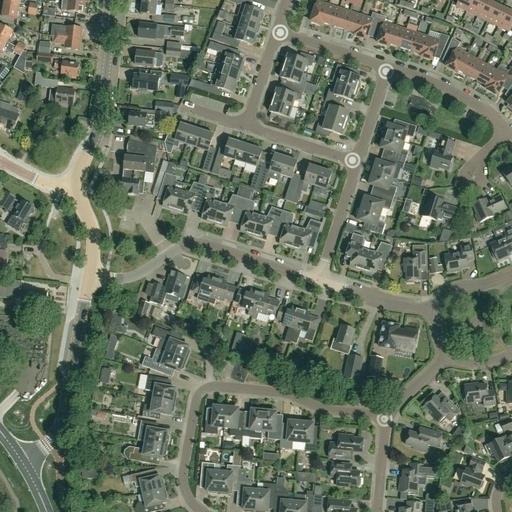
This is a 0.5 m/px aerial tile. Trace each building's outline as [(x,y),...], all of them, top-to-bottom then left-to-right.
[(85,14),(87,2),(70,0),(62,0),(61,11),(85,14)] [(467,12),(472,0),(459,0),(457,7),(467,12)] [(477,17),(485,0),(472,0),(467,12),(477,17)] [(488,22),(496,5),(486,0),(485,0),(477,17),(488,22)] [(156,16),(157,4),(142,2),(141,14),(156,16)] [(322,26),(329,5),(318,2),(311,22),(322,26)] [(43,16),(55,17),(55,9),(48,9),(49,5),(44,4),(43,16)] [(17,20),(19,7),(4,5),(2,17),(17,20)] [(243,18),(259,23),(260,22),(262,22),(264,15),(262,14),(263,12),(241,5),(238,16),(243,18)] [(334,27),(340,9),(329,5),(322,26),(323,26),(323,23),(334,27)] [(498,27),(506,10),(496,5),(488,22),(498,27)] [(345,30),(351,12),(340,9),(334,27),(345,30)] [(511,12),(506,10),(498,27),(509,32),(511,24),(511,12)] [(224,20),(226,13),(220,11),(218,18),(224,20)] [(355,36),(361,16),(351,12),(345,30),(355,34),(354,36),(355,36)] [(373,38),(380,15),(373,13),(371,19),(361,16),(355,36),(366,40),(367,36),(373,38)] [(175,16),(174,16),(164,14),(164,23),(174,25),(174,24),(178,24),(178,23),(178,20),(179,16),(175,16)] [(389,47),(395,27),(384,23),(386,17),(380,15),(373,38),(379,39),(377,43),(389,47)] [(258,27),(259,23),(243,18),(239,29),(256,34),(256,33),(258,34),(260,28),(258,27)] [(0,38),(7,42),(13,32),(0,24),(0,38)] [(184,37),(185,29),(140,24),(138,38),(164,41),(164,36),(170,37),(170,36),(184,37)] [(54,37),(81,40),(82,29),(52,25),(51,36),(54,36),(54,37)] [(400,48),(406,30),(395,27),(389,47),(390,45),(400,48)] [(255,36),(256,34),(239,29),(236,40),(252,46),(253,44),(255,44),(257,37),(255,36)] [(411,52),(417,34),(406,30),(400,48),(411,52)] [(226,44),(228,38),(215,33),(212,40),(226,44)] [(421,57),(428,37),(417,34),(411,52),(421,55),(421,57)] [(428,37),(421,57),(432,61),(437,48),(444,50),(449,37),(441,35),(439,41),(428,37)] [(80,51),(81,40),(54,37),(53,44),(65,45),(64,49),(80,51)] [(16,47),(7,42),(0,38),(0,53),(3,49),(12,54),(13,52),(16,47)] [(457,73),(467,54),(457,49),(461,43),(452,39),(447,52),(453,55),(446,67),(457,73)] [(50,55),(51,43),(40,42),(39,54),(50,55)] [(27,54),(27,53),(33,53),(33,47),(26,46),(26,47),(19,43),(16,47),(27,54)] [(223,54),(225,47),(211,43),(208,49),(223,54)] [(13,68),(24,75),(27,54),(16,47),(13,52),(20,56),(16,63),(13,68)] [(180,58),(181,50),(167,48),(166,56),(180,58)] [(160,68),(162,66),(163,55),(137,52),(135,65),(160,68)] [(282,66),(304,73),(305,67),(312,66),(315,57),(302,53),(300,59),(288,55),(287,60),(286,59),(284,62),(283,65),(282,66)] [(54,56),(38,54),(37,61),(53,63),(54,56)] [(468,77),(477,60),(467,54),(457,73),(458,71),(468,77)] [(223,66),(240,71),(240,69),(242,70),(244,63),(243,62),(243,60),(227,55),(223,66)] [(477,82),(487,66),(477,60),(468,77),(477,82)] [(63,63),(55,62),(55,68),(62,69),(61,75),(77,77),(79,64),(63,62),(63,63)] [(332,82),(337,84),(359,90),(359,88),(360,86),(360,85),(360,83),(359,83),(360,78),(349,74),(350,69),(338,65),(332,82)] [(511,65),(509,71),(500,66),(497,71),(507,77),(508,75),(511,77),(511,65)] [(239,75),(240,71),(223,66),(220,77),(236,82),(237,81),(238,82),(240,75),(239,75)] [(302,79),(304,73),(282,66),(282,68),(281,70),(281,73),(282,73),(281,78),(293,82),(291,88),(304,92),(307,83),(302,79)] [(486,89),(486,90),(497,71),(487,66),(477,82),(481,84),(480,86),(486,89)] [(138,89),(158,91),(159,82),(160,83),(162,72),(150,71),(150,77),(134,75),(134,81),(132,81),(131,90),(137,91),(138,89)] [(497,71),(486,90),(497,95),(507,77),(497,71)] [(44,79),(44,74),(36,73),(35,87),(50,89),(48,102),(55,103),(73,105),(75,91),(58,88),(58,81),(52,80),(52,81),(44,79)] [(171,74),(170,85),(188,87),(189,76),(171,74)] [(71,87),(73,78),(68,76),(67,79),(63,78),(61,84),(71,87)] [(236,84),(236,82),(220,77),(218,83),(212,81),(210,86),(233,93),(233,91),(235,92),(237,85),(236,84)] [(203,91),(205,85),(192,80),(189,87),(203,91)] [(358,92),(359,90),(337,84),(336,90),(329,90),(326,99),(339,103),(341,98),(353,101),(354,97),(356,97),(356,96),(357,95),(358,93),(358,92)] [(291,88),(289,93),(277,89),(276,94),(275,94),(273,96),(272,97),(271,100),(275,101),(293,107),(294,101),(301,101),(304,92),(291,88)] [(338,109),(339,103),(326,99),(323,108),(328,112),(326,118),(348,125),(348,123),(349,121),(349,120),(349,118),(348,117),(349,112),(338,109)] [(275,101),(271,100),(270,103),(270,106),(270,107),(271,108),(270,112),(281,116),(280,122),(293,126),(298,109),(293,107),(275,101)] [(10,113),(0,109),(0,107),(2,102),(0,101),(0,127),(4,129),(3,132),(10,137),(14,132),(20,110),(11,107),(10,113)] [(173,113),(174,104),(162,102),(161,112),(173,113)] [(172,113),(156,112),(141,110),(140,113),(130,112),(129,125),(154,128),(155,124),(165,125),(166,122),(172,122),(172,113)] [(347,126),(348,125),(326,118),(325,124),(318,124),(315,133),(328,137),(330,132),(342,136),(343,131),(344,131),(345,130),(346,129),(347,126)] [(165,143),(166,150),(167,153),(171,154),(173,147),(178,148),(180,143),(186,145),(192,128),(190,128),(190,126),(183,123),(183,125),(181,125),(177,136),(169,134),(165,143)] [(404,143),(406,136),(413,138),(417,127),(404,123),(402,129),(388,125),(387,129),(385,128),(383,136),(404,143)] [(197,148),(203,132),(202,131),(202,130),(196,128),(195,129),(192,128),(186,145),(197,148)] [(203,132),(197,148),(208,152),(214,135),(212,135),(212,133),(205,131),(205,132),(203,132)] [(406,143),(404,143),(383,136),(380,144),(382,144),(381,148),(395,153),(393,159),(405,163),(409,152),(403,150),(406,143)] [(430,145),(436,147),(438,139),(432,137),(430,145)] [(235,160),(240,144),(238,143),(239,142),(232,139),(231,141),(229,140),(225,153),(219,151),(212,174),(226,178),(227,172),(220,170),(224,157),(235,160)] [(450,157),(455,143),(442,139),(437,153),(435,152),(430,167),(438,170),(439,168),(448,172),(449,170),(450,170),(452,164),(451,163),(453,158),(450,157)] [(123,171),(124,171),(145,173),(154,174),(157,148),(128,141),(126,157),(125,157),(123,171)] [(246,164),(251,147),(250,147),(251,145),(245,143),(244,145),(240,144),(235,160),(246,164)] [(261,178),(265,165),(259,163),(263,151),(260,150),(261,149),(254,146),(253,148),(251,147),(246,164),(257,168),(255,176),(261,178)] [(279,181),(281,175),(283,168),(286,159),(284,158),(285,156),(277,154),(277,156),(275,155),(271,167),(265,165),(261,178),(267,180),(267,178),(279,181)] [(209,173),(213,159),(207,157),(202,171),(209,173)] [(283,168),(281,175),(292,179),(297,162),(295,161),(296,160),(288,157),(288,159),(286,159),(283,168)] [(402,175),(405,163),(393,159),(391,166),(377,161),(375,165),(373,164),(371,172),(392,179),(394,180),(396,173),(402,175)] [(315,186),(321,170),(319,169),(319,167),(312,165),(312,167),(309,166),(304,183),(304,182),(301,191),(301,192),(306,193),(308,184),(315,186)] [(511,167),(510,169),(509,168),(502,172),(511,187),(511,167)] [(321,170),(315,186),(322,188),(320,194),(325,196),(329,181),(331,182),(333,175),(332,175),(332,173),(330,173),(331,171),(323,169),(323,171),(321,170)] [(143,195),(145,173),(124,171),(123,179),(122,179),(121,192),(128,193),(128,195),(138,196),(138,194),(143,195)] [(390,186),(392,179),(371,172),(368,180),(370,181),(369,185),(383,189),(381,195),(394,199),(397,188),(390,186)] [(184,185),(176,182),(177,177),(166,174),(161,189),(168,191),(163,207),(171,210),(172,208),(175,210),(176,210),(182,191),(184,185)] [(256,191),(261,178),(255,176),(250,189),(256,191)] [(267,180),(261,178),(256,191),(262,193),(267,180)] [(200,202),(205,187),(194,183),(189,193),(182,191),(176,210),(176,211),(177,210),(180,211),(180,213),(188,215),(193,200),(200,202)] [(215,223),(221,203),(214,201),(216,190),(205,187),(200,202),(207,204),(202,220),(210,222),(211,221),(214,222),(214,223),(215,223)] [(291,202),(295,189),(289,187),(285,200),(291,202)] [(295,189),(291,202),(297,204),(301,192),(301,191),(295,189)] [(19,205),(14,201),(16,198),(6,192),(0,202),(0,205),(6,209),(4,211),(7,213),(8,211),(14,214),(13,216),(17,219),(12,228),(19,232),(24,223),(25,223),(30,215),(33,214),(34,211),(32,205),(30,204),(27,205),(21,201),(19,205)] [(390,211),(394,199),(381,195),(379,202),(365,197),(364,201),(362,201),(359,208),(380,215),(382,208),(390,211)] [(239,214),(244,199),(233,196),(228,205),(221,203),(215,223),(216,222),(219,224),(219,225),(227,228),(232,212),(239,214)] [(438,198),(431,196),(431,198),(429,197),(426,207),(425,207),(421,216),(436,221),(437,220),(441,221),(442,219),(451,222),(455,209),(442,205),(443,202),(437,200),(438,198)] [(505,209),(500,197),(490,201),(491,202),(487,203),(486,200),(480,202),(480,201),(474,204),(474,205),(473,206),(477,215),(475,216),(479,224),(493,217),(492,215),(505,209)] [(254,235),(260,216),(253,213),(255,202),(244,199),(239,214),(246,216),(241,232),(249,235),(250,233),(253,235),(254,235)] [(282,208),(284,202),(277,199),(275,205),(282,208)] [(407,200),(404,207),(410,210),(413,203),(407,200)] [(322,212),(324,205),(313,202),(310,201),(308,208),(322,212)] [(278,227),(283,212),(272,208),(267,218),(260,216),(254,235),(254,236),(254,235),(258,236),(258,238),(266,240),(271,225),(278,227)] [(306,208),(304,213),(321,219),(323,213),(306,208)] [(380,215),(359,208),(357,216),(359,217),(357,221),(372,225),(370,232),(382,236),(385,224),(384,224),(386,217),(380,215)] [(506,222),(511,219),(511,214),(510,211),(503,215),(506,222)] [(293,248),(299,228),(292,226),(294,215),(283,212),(278,227),(285,229),(279,245),(288,247),(289,246),(292,247),(292,248),(293,248)] [(299,228),(293,248),(293,247),(297,249),(296,250),(305,253),(310,237),(317,239),(322,224),(311,220),(306,230),(299,228)] [(511,227),(503,232),(506,238),(498,242),(498,240),(489,243),(493,251),(491,252),(493,258),(495,258),(496,260),(505,256),(504,254),(511,250),(511,227)] [(468,236),(476,235),(476,228),(468,229),(468,236)] [(439,243),(449,241),(452,232),(443,229),(439,243)] [(363,270),(369,251),(362,249),(364,238),(353,234),(348,250),(347,249),(345,256),(347,256),(346,258),(352,260),(350,267),(358,270),(359,269),(363,270)] [(369,251),(363,270),(367,271),(367,273),(375,276),(380,260),(387,262),(392,247),(381,243),(376,253),(369,251)] [(474,259),(472,246),(460,248),(461,255),(454,256),(453,254),(444,256),(445,258),(443,259),(444,265),(446,265),(447,273),(457,272),(456,270),(469,268),(468,261),(474,259)] [(426,252),(412,253),(412,259),(404,259),(404,267),(406,267),(406,281),(407,281),(407,283),(414,283),(414,281),(420,281),(420,273),(427,273),(426,252)] [(437,267),(437,265),(436,258),(430,259),(432,274),(442,273),(441,266),(437,267)] [(182,299),(186,287),(183,286),(186,277),(171,272),(166,289),(161,287),(162,286),(155,284),(154,285),(148,284),(145,295),(149,296),(149,297),(151,297),(150,302),(162,306),(166,294),(182,299)] [(440,274),(435,277),(440,288),(445,286),(440,274)] [(210,304),(218,279),(209,276),(208,279),(197,276),(193,289),(200,291),(199,294),(207,296),(205,302),(210,304)] [(218,279),(210,304),(214,305),(216,300),(224,302),(225,299),(232,301),(236,288),(225,285),(226,282),(218,279)] [(0,298),(26,300),(26,306),(46,308),(47,293),(27,291),(28,293),(20,292),(21,282),(0,280),(0,298)] [(252,317),(260,292),(251,290),(250,293),(240,290),(236,302),(243,305),(242,308),(249,310),(248,316),(252,317)] [(260,292),(252,317),(252,319),(256,321),(259,313),(266,316),(267,312),(276,315),(280,303),(268,299),(269,295),(260,292)] [(145,319),(150,304),(142,301),(137,317),(145,319)] [(291,342),(301,310),(293,307),(292,310),(281,307),(277,320),(284,322),(283,325),(289,327),(284,342),(290,344),(291,342)] [(301,310),(291,342),(297,344),(301,331),(307,333),(305,340),(312,342),(320,319),(309,316),(310,313),(301,310)] [(378,348),(396,351),(396,349),(401,350),(400,351),(414,353),(418,330),(404,328),(404,331),(399,330),(400,325),(382,322),(378,348)] [(159,343),(157,350),(166,353),(166,352),(186,360),(190,352),(188,349),(189,347),(168,339),(170,333),(155,327),(152,336),(161,339),(159,343)] [(348,355),(349,355),(351,347),(350,346),(355,331),(342,327),(337,341),(334,339),(330,350),(348,356),(348,355)] [(166,367),(180,373),(181,370),(183,369),(186,360),(166,352),(166,353),(157,350),(153,360),(146,358),(142,366),(163,374),(166,367)] [(349,355),(348,355),(348,356),(343,379),(359,382),(363,358),(349,355)] [(368,377),(378,378),(381,361),(371,359),(368,377)] [(101,383),(109,384),(111,370),(103,368),(101,383)] [(153,399),(175,403),(177,394),(175,392),(175,389),(161,386),(162,379),(148,376),(145,390),(154,392),(153,399)] [(382,388),(396,390),(400,386),(400,382),(383,380),(382,388)] [(474,387),(474,385),(464,386),(465,395),(463,395),(464,402),(466,401),(467,404),(476,403),(476,401),(483,400),(484,407),(496,405),(494,391),(487,392),(486,385),(474,387)] [(441,403),(435,396),(431,400),(429,399),(425,404),(426,405),(425,406),(435,416),(433,418),(439,423),(446,417),(450,422),(460,413),(446,398),(441,403)] [(173,412),(175,403),(153,399),(152,406),(144,405),(142,417),(155,419),(156,413),(171,416),(171,413),(173,412)] [(224,428),(226,408),(224,408),(225,406),(216,405),(216,407),(214,407),(213,422),(206,421),(205,434),(218,435),(218,427),(224,428)] [(243,437),(244,425),(237,424),(238,409),(236,409),(236,407),(228,406),(228,408),(226,408),(224,428),(231,429),(230,436),(235,437),(235,440),(242,440),(242,437),(243,437)] [(262,431),(264,411),(262,411),(262,409),(254,409),(254,411),(252,410),(250,425),(244,425),(243,437),(249,438),(261,439),(262,431)] [(280,441),(281,436),(282,428),(275,428),(276,413),(274,412),(274,411),(266,410),(266,411),(264,411),(262,431),(268,432),(268,440),(280,441)] [(504,432),(511,429),(511,421),(511,419),(500,423),(504,432)] [(299,443),(301,423),(299,422),(299,421),(291,420),(291,422),(289,422),(288,437),(281,436),(280,441),(280,449),(292,450),(293,442),(299,443)] [(167,446),(169,437),(167,435),(168,432),(153,429),(154,423),(141,421),(138,441),(145,442),(167,446)] [(301,423),(299,443),(306,443),(305,451),(318,452),(319,440),(312,439),(313,424),(311,424),(311,422),(303,421),(303,423),(301,423)] [(442,435),(420,428),(418,435),(410,432),(408,438),(406,437),(404,444),(406,444),(406,445),(419,450),(419,451),(426,454),(429,445),(438,448),(442,435)] [(364,447),(365,441),(363,440),(363,439),(349,438),(349,436),(339,435),(338,444),(330,443),(329,458),(352,460),(353,452),(362,453),(362,447),(364,447)] [(511,436),(507,439),(506,437),(488,446),(485,447),(489,455),(493,453),(498,463),(500,462),(501,463),(506,461),(506,459),(511,457),(508,451),(511,450),(511,436)] [(167,446),(145,442),(144,450),(130,447),(125,450),(124,455),(127,460),(142,463),(144,456),(163,459),(163,456),(165,455),(167,446)] [(463,453),(472,456),(473,452),(466,446),(463,453)] [(482,472),(485,463),(473,458),(468,470),(466,469),(460,484),(469,487),(469,486),(479,490),(480,488),(482,489),(484,482),(482,482),(485,477),(479,474),(480,471),(482,472)] [(219,493),(221,473),(214,472),(215,465),(202,463),(201,476),(208,477),(206,492),(209,492),(208,494),(217,494),(217,493),(219,493)] [(361,485),(362,479),(360,478),(360,472),(351,471),(352,465),(332,463),(331,477),(338,478),(337,486),(344,487),(345,485),(359,486),(359,485),(361,485)] [(437,479),(438,467),(411,464),(410,471),(403,470),(402,483),(400,483),(399,492),(401,492),(407,493),(408,493),(408,495),(414,496),(415,494),(417,494),(418,485),(416,484),(417,477),(437,479)] [(239,479),(240,467),(227,466),(227,473),(221,473),(219,493),(220,493),(220,495),(229,495),(229,494),(231,494),(232,479),(239,479)] [(143,494),(165,489),(163,480),(160,479),(160,476),(147,479),(146,472),(130,476),(132,483),(135,483),(136,488),(141,487),(143,494)] [(239,482),(239,479),(238,494),(244,495),(243,510),(245,510),(245,511),(253,511),(255,511),(257,491),(251,491),(251,483),(239,482)] [(276,493),(276,488),(277,485),(264,484),(263,492),(257,491),(255,511),(257,511),(256,511),(265,511),(267,511),(269,497),(275,498),(276,493)] [(293,511),(294,502),(288,502),(289,494),(289,493),(285,489),(276,488),(276,493),(275,498),(275,506),(281,506),(280,511),(293,511)] [(165,489),(143,494),(145,502),(138,504),(136,507),(136,511),(154,511),(155,511),(154,506),(166,503),(165,500),(167,498),(165,489)] [(294,502),(293,511),(305,511),(306,508),(313,509),(314,496),(301,495),(294,495),(294,502)] [(322,499),(314,498),(313,506),(321,507),(322,499)] [(356,511),(357,510),(350,509),(351,502),(329,500),(327,511),(356,511)] [(470,511),(470,510),(472,509),(470,501),(457,503),(459,511),(456,511),(470,511)] [(420,511),(421,504),(407,502),(407,509),(400,508),(399,511),(420,511)]
